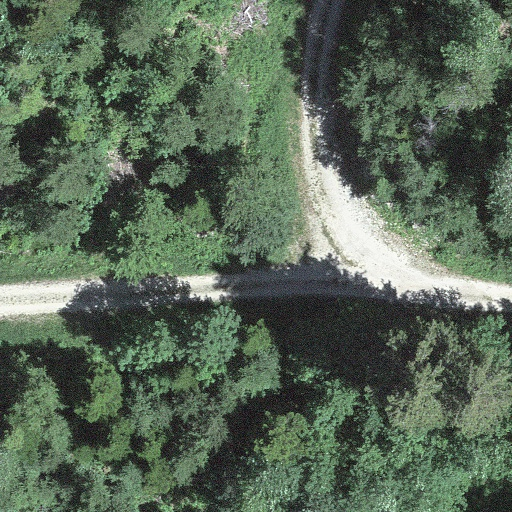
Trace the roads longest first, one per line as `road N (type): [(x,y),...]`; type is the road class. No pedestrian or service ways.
road 1 (track): [(511,302),(227,293),(0,301)]
road 2 (track): [(339,0),(321,49),(321,169),(348,295)]
